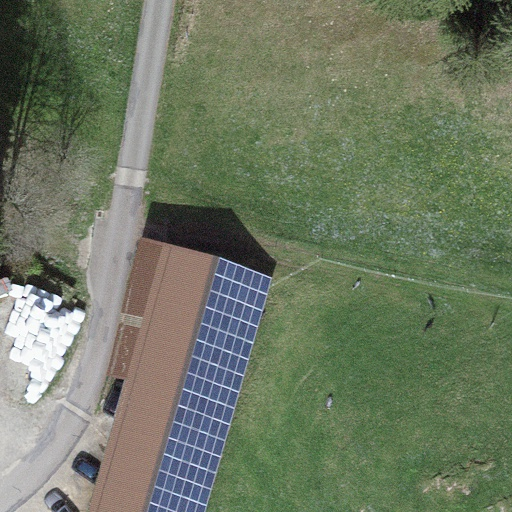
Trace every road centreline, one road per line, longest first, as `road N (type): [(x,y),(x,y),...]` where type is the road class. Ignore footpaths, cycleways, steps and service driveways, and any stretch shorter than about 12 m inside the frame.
road 1 (track): [(14,511),(57,430),(119,232)]
road 2 (track): [(155,0),(119,232)]
